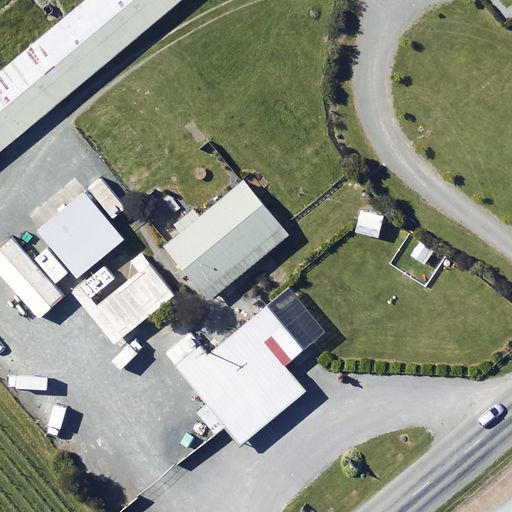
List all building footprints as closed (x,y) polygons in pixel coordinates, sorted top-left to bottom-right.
[(81,0),(0,68),(0,148),(177,0),(81,0)] [(286,232),(242,178),(197,215),(192,208),(175,222),(180,228),(164,242),(208,296),(286,232)] [(123,235),(84,188),(38,227),(77,274),(123,235)] [(136,271),(96,302),(91,296),(115,277),(104,263),(71,288),(113,341),(174,294),(141,251),(128,260),(136,271)] [(186,326),(162,347),(240,441),(303,388),(263,340),(281,324),(265,304),(207,352),(186,326)]
